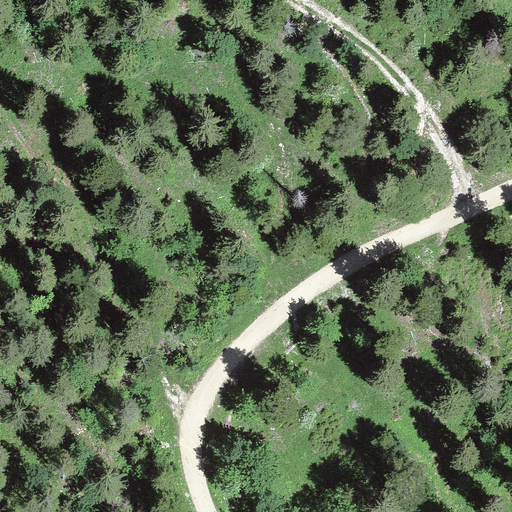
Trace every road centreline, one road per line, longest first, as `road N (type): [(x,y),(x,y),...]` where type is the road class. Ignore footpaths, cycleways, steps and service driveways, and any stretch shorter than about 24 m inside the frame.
road 1 (track): [(474,205),(338,268),(232,359),(194,426),(193,469),(207,511)]
road 2 (track): [(283,0),(399,84),(474,205)]
